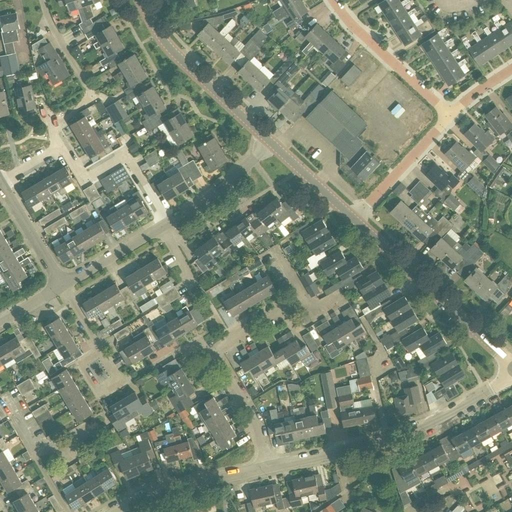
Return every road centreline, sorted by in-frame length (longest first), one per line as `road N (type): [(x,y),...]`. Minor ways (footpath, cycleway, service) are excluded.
road 1 (residential): [(268,469),(420,428),(511,375)]
road 2 (residential): [(268,469),(258,426),(222,359),(226,345),(304,299)]
road 3 (secondary): [(511,369),(355,218)]
road 4 (secondary): [(267,140),(169,46),(140,0)]
road 5 (residential): [(451,116),(331,0)]
road 6 (residential): [(167,222),(128,160),(88,176),(60,144)]
road 7 (residential): [(116,511),(268,469)]
road 8 (residential): [(355,218),(451,116)]
road 9 (residential): [(167,222),(267,140)]
road 10 (residential): [(62,285),(0,181)]
